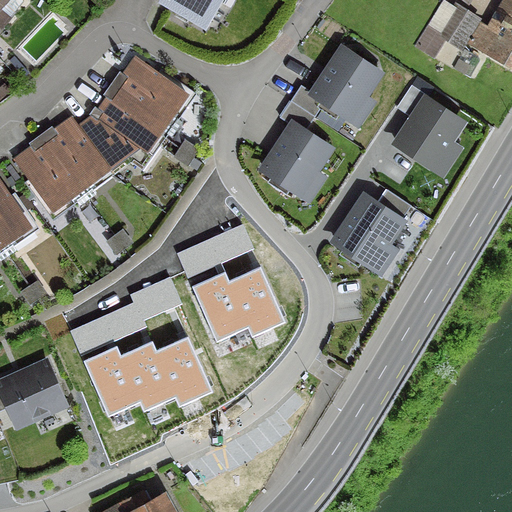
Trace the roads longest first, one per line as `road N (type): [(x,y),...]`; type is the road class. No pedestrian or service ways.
road 1 (secondary): [(286,511),(335,447),(511,153)]
road 2 (residential): [(0,509),(138,464),(272,388),(303,351),(318,292)]
road 3 (residential): [(241,87),(123,31),(0,115)]
road 4 (residential): [(241,87),(226,121),(228,161),(311,271),(318,292)]
